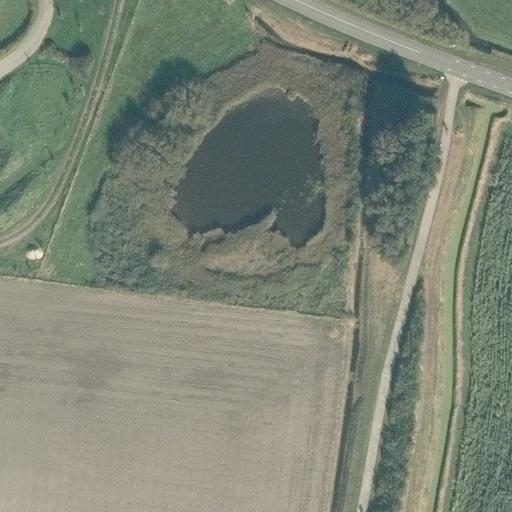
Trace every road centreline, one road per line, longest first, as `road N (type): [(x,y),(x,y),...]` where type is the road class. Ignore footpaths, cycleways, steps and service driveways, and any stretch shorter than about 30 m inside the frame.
road 1 (track): [(119,0),(49,204),(0,243)]
road 2 (tertiary): [(511,88),(293,0)]
